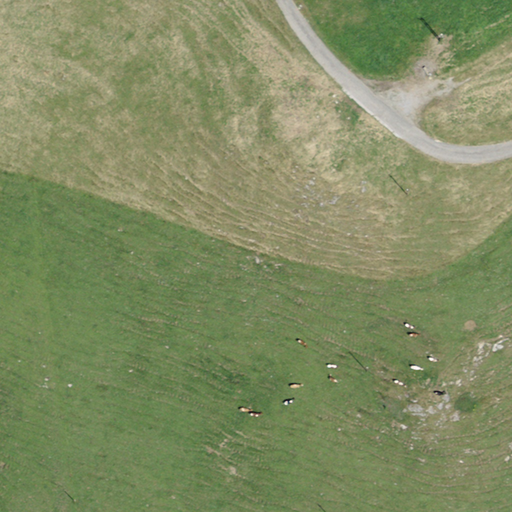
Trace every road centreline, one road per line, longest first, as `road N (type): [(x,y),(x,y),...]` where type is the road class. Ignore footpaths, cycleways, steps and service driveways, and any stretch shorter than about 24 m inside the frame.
road 1 (residential): [(511,145),(479,153),(426,143),(312,46),(284,0)]
road 2 (track): [(511,46),(394,116)]
